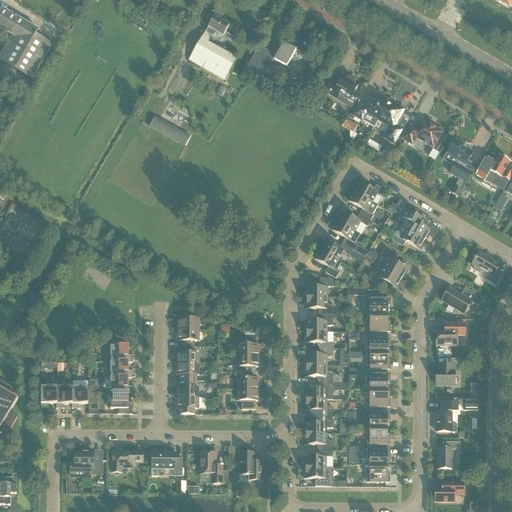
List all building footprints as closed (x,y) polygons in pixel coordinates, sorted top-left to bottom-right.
[(53,45),(36,35),(38,30),(0,7),(0,28),(12,36),(10,40),(44,60),(53,45)] [(231,23),(231,24),(230,25),(222,20),(223,15),(212,12),(208,20),(211,23),(208,28),(224,37),(226,32),(234,37),(240,28),(231,23)] [(189,61),(225,81),(237,59),(208,43),(211,36),(205,33),(189,61)] [(277,57),(275,61),(287,68),(291,60),(293,61),(301,59),(303,56),(306,59),(309,53),(308,53),(311,50),(292,39),(288,46),(284,44),(277,57)] [(0,61),(32,80),(44,60),(10,40),(0,57),(0,61)] [(260,47),(248,68),(251,70),(249,73),(254,76),(254,78),(272,89),(276,81),(263,74),(265,71),(269,64),(270,63),(272,64),(275,61),(277,57),(274,55),(260,47)] [(359,95),(355,92),(359,84),(344,75),(338,85),(331,81),(324,92),(337,99),(341,93),(350,98),(349,100),(350,103),(354,105),(359,95)] [(294,93),(287,89),(285,93),(292,97),(294,93)] [(378,121),(388,105),(382,101),(384,98),(374,93),(365,109),(358,104),(351,116),(362,122),(367,114),(378,121)] [(316,103),(312,109),(318,112),(322,106),(316,103)] [(394,145),(403,130),(396,126),(405,110),(395,105),(394,108),(388,105),(378,121),(390,128),(383,139),(394,145)] [(192,137),(156,117),(150,127),(186,147),(192,137)] [(343,128),(349,132),(354,134),(358,127),(347,120),(343,128)] [(429,126),(430,125),(422,120),(416,130),(409,126),(401,139),(413,146),(417,139),(433,148),(442,134),(429,126)] [(446,154),(443,161),(454,167),(450,174),(459,180),(465,183),(461,189),(461,190),(455,187),(451,194),(459,198),(467,184),(473,174),(472,174),(476,167),(468,162),(473,153),(466,149),(467,147),(463,145),(464,145),(455,140),(447,155),(446,154)] [(382,157),(388,160),(391,155),(386,152),(382,157)] [(493,161),(486,157),(477,174),(486,179),(488,175),(499,182),(498,183),(505,188),(511,175),(511,169),(507,166),(510,163),(499,156),(498,158),(496,157),(493,161)] [(32,190),(22,184),(20,189),(29,195),(32,190)] [(384,191),(376,186),(373,192),(360,184),(360,185),(358,184),(354,190),(356,191),(355,193),(372,203),(377,195),(381,197),(384,191)] [(378,207),(372,203),(355,193),(354,195),(352,195),(348,201),(350,202),(349,203),(362,210),(359,215),(370,222),(374,216),(373,216),(378,207)] [(502,195),(498,202),(504,205),(508,199),(502,195)] [(427,240),(431,233),(429,232),(430,231),(417,224),(420,219),(407,211),(403,218),(404,223),(401,227),(424,241),(426,239),(427,240)] [(370,222),(359,215),(356,221),(343,213),(343,214),(341,213),(337,219),(339,220),(338,222),(355,232),(360,224),(367,228),(370,222)] [(355,232),(338,222),(337,224),(335,224),(331,230),(333,231),(332,232),(345,239),(342,244),(353,251),(355,252),(358,246),(354,244),(360,235),(355,232)] [(423,243),(424,241),(401,227),(399,232),(396,233),(394,236),(395,237),(392,241),(403,248),(406,242),(419,250),(421,250),(425,244),(423,243)] [(368,234),(365,242),(376,247),(379,240),(368,234)] [(353,251),(342,244),(339,250),(326,242),(326,243),(324,242),(320,248),(322,249),(321,251),(338,261),(343,253),(350,257),(350,255),(353,251)] [(355,252),(358,254),(365,258),(367,256),(369,252),(358,246),(355,252)] [(370,250),(369,252),(367,256),(373,260),(376,254),(370,250)] [(384,269),(402,279),(403,277),(404,278),(408,272),(407,271),(407,270),(394,262),(397,257),(384,250),(380,257),(389,262),(384,269)] [(338,261),(321,251),(319,253),(318,252),(314,259),(315,260),(315,261),(328,268),(325,273),(336,280),(340,273),(337,271),(341,263),(338,261)] [(353,251),(350,257),(355,260),(358,254),(355,252),(353,251)] [(497,270),(500,265),(479,253),(472,265),(475,267),(474,269),(474,270),(480,274),(481,273),(482,272),(488,275),(485,280),(496,287),(503,274),(497,270)] [(400,281),(402,279),(384,269),(379,278),(372,274),(369,280),(380,286),(383,281),(396,289),(396,288),(398,289),(402,282),(400,281)] [(334,288),(334,282),(321,279),(321,288),(306,288),(305,294),(307,294),(307,299),(327,299),(328,288),(334,288)] [(350,286),(350,296),(361,296),(361,288),(350,286)] [(483,299),(465,289),(461,296),(449,289),(441,302),(464,315),(472,302),(479,306),(483,299)] [(370,316),(388,316),(388,306),(390,306),(390,299),(388,299),(388,298),(370,298),(370,299),(368,299),(368,310),(370,310),(370,316)] [(327,305),(327,299),(307,299),(307,304),(305,304),(305,310),(320,310),(320,316),(334,316),(334,306),(327,305)] [(260,308),(261,327),(275,326),(274,307),(260,308)] [(177,331),(199,331),(200,320),(195,320),(195,314),(181,314),(181,320),(179,320),(179,326),(177,326),(177,331)] [(333,327),(334,316),(320,316),(320,322),(305,322),(305,328),(307,328),(306,333),(327,333),(327,327),(333,327)] [(388,325),(388,316),(370,316),(370,333),(388,333),(390,333),(390,325),(388,325)] [(457,337),(465,337),(465,324),(450,324),(450,331),(436,331),(436,347),(457,347),(457,337)] [(229,326),(221,326),(221,336),(229,336),(229,326)] [(199,342),(199,331),(177,331),(177,337),(179,337),(179,342),(181,342),(181,348),(195,348),(195,342),(199,342)] [(327,344),(327,333),(306,333),(306,338),(305,338),(305,344),(320,344),(320,350),(333,350),(333,349),(333,345),(333,344),(327,344)] [(370,353),(388,353),(388,344),(390,344),(390,336),(388,336),(370,336),(368,336),(368,347),(370,347),(370,353)] [(260,357),(261,351),(258,351),(258,346),(256,346),(256,337),(242,337),(242,346),(238,346),(238,357),(260,357)] [(129,348),(111,347),(111,363),(129,363),(129,364),(133,364),(133,357),(129,357),(129,348)] [(195,354),(195,348),(181,348),(181,354),(179,354),(179,360),(176,359),(176,365),(199,365),(199,354),(195,354)] [(333,356),(333,350),(320,350),(320,356),(305,356),(305,362),(306,362),(306,367),(327,367),(327,356),(333,356)] [(388,363),(388,353),(370,353),(370,359),(367,359),(367,370),(370,370),(370,371),(388,371),(388,370),(390,370),(390,363),(388,363)] [(260,363),(260,357),(238,357),(238,368),(235,368),(235,374),(242,374),(256,374),(256,368),(258,368),(258,363),(260,363)] [(129,372),(129,364),(129,363),(111,363),(111,378),(111,379),(129,379),(128,379),(133,379),(133,372),(129,372)] [(199,365),(176,365),(176,371),(179,371),(179,376),(181,376),(181,382),(197,382),(197,376),(199,376),(199,365)] [(455,386),(455,372),(455,365),(438,365),(437,375),(436,375),(436,386),(455,386)] [(327,373),(327,367),(306,367),(306,372),(305,372),(305,378),(320,378),(320,384),(333,384),(333,379),(333,374),(327,373)] [(256,380),(256,374),(242,374),(242,380),(238,380),(237,391),(260,391),(260,385),(258,385),(258,380),(256,380)] [(370,391),(388,391),(388,381),(390,381),(390,374),(388,374),(370,374),(367,374),(367,385),(370,385),(370,391)] [(111,379),(111,378),(104,378),(104,388),(111,388),(111,394),(128,394),(128,395),(133,395),(133,388),(128,388),(128,379),(129,379),(111,379)] [(0,443),(3,445),(18,419),(12,411),(19,401),(19,400),(9,395),(13,388),(0,380),(0,443)] [(57,405),(57,387),(57,381),(56,381),(56,380),(46,380),(46,387),(41,387),(41,410),(48,410),(48,405),(57,405)] [(176,393),(176,399),(199,399),(199,388),(197,388),(197,382),(181,382),(181,388),(179,388),(179,393),(176,393)] [(487,397),(486,383),(478,383),(479,397),(487,397)] [(320,390),(305,390),(305,396),(306,396),(306,401),(327,401),(333,401),(333,396),(333,390),(333,384),(320,384),(320,390)] [(72,405),(73,387),(57,387),(57,405),(57,410),(64,410),(64,405),(72,405)] [(88,388),(78,387),(73,387),(72,405),(72,410),(79,410),(79,405),(88,405),(88,406),(88,402),(88,394),(88,393),(88,391),(88,389),(88,388)] [(260,397),(260,391),(237,391),(237,402),(242,402),(242,411),(256,411),(256,402),(258,402),(258,397),(260,397)] [(388,401),(388,391),(370,391),(370,408),(388,408),(390,408),(390,401),(388,401)] [(128,403),(128,395),(128,394),(111,394),(111,410),(117,410),(118,415),(133,416),(133,403),(128,403)] [(199,399),(176,399),(176,405),(179,405),(179,410),(181,410),(181,416),(194,416),(196,416),(196,410),(199,410),(199,399)] [(462,412),(478,412),(478,400),(462,401),(462,412)] [(327,407),(327,401),(306,401),(306,406),(305,406),(305,412),(320,412),(320,418),(333,418),(333,412),(333,408),(327,407)] [(442,412),(436,412),(436,433),(452,433),(455,433),(457,431),(457,424),(455,422),(452,422),(452,412),(458,412),(458,404),(442,404),(442,412)] [(370,429),(388,429),(388,419),(390,419),(390,412),(388,412),(388,411),(370,411),(367,412),(367,423),(370,423),(370,429)] [(333,430),(333,418),(320,418),(320,424),(305,424),(305,430),(306,430),(306,435),(327,435),(327,430),(333,430)] [(388,438),(388,429),(370,429),(370,435),(367,435),(367,446),(370,446),(388,446),(390,446),(390,438),(388,438)] [(327,441),(327,435),(306,435),(306,440),(305,440),(305,446),(320,446),(320,452),(333,452),(333,442),(327,441)] [(460,451),(460,443),(446,443),(446,449),(438,449),(438,470),(453,470),(453,451),(460,451)] [(370,466),(388,466),(388,456),(390,456),(390,449),(388,449),(370,449),(367,449),(367,460),(370,460),(370,466)] [(333,458),(333,452),(320,452),(320,458),(304,458),(304,464),(306,464),(306,469),(326,469),(326,458),(333,458)] [(94,462),(94,453),(84,453),(84,455),(75,455),(75,465),(70,465),(70,478),(91,478),(91,475),(93,475),(93,476),(102,476),(102,462),(94,462)] [(142,454),(134,454),(112,453),(112,473),(122,474),(122,469),(134,469),(134,464),(142,464),(142,454)] [(152,454),(152,470),(175,470),(175,477),(182,477),(182,460),(176,460),(176,454),(152,454)] [(216,471),(216,454),(201,454),(200,475),(212,475),(212,485),(222,485),(222,471),(216,471)] [(262,482),(262,481),(263,467),(256,467),(256,454),(239,454),(239,476),(249,476),(249,482),(262,482)] [(388,476),(388,466),(370,466),(370,472),(367,472),(367,483),(388,483),(390,483),(390,476),(388,476)] [(306,474),(304,474),(304,480),(315,480),(315,488),(319,488),(332,488),(333,469),(326,469),(306,469),(306,474)] [(17,476),(12,476),(12,479),(0,478),(0,506),(2,507),(3,509),(8,509),(9,507),(11,507),(11,495),(17,495),(17,476)] [(186,495),(186,483),(178,483),(178,495),(186,495)] [(463,495),(463,484),(448,484),(448,490),(436,490),(435,503),(454,503),(454,495),(463,495)] [(77,495),(77,485),(69,485),(69,495),(77,495)] [(116,488),(108,488),(108,496),(116,496),(116,488)]
